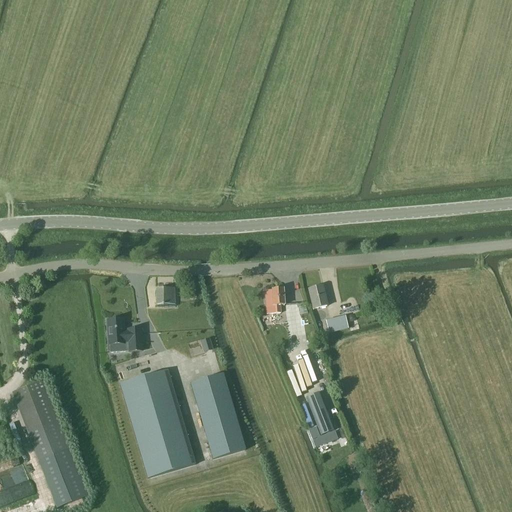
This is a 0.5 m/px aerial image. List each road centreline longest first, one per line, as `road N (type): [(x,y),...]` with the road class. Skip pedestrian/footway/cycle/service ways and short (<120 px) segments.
road 1 (unclassified): [(0,278),(82,263),(236,270),(511,245)]
road 2 (tertiary): [(511,202),(199,229),(0,225)]
